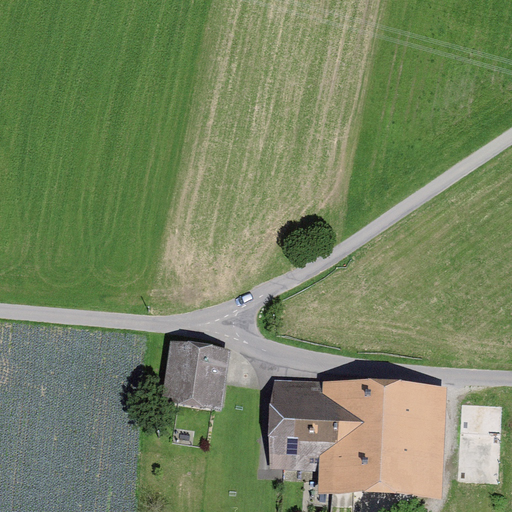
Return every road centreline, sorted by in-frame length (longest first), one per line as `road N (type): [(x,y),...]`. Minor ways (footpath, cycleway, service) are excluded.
road 1 (unclassified): [(511,136),(333,255),(188,329)]
road 2 (unclassified): [(511,379),(346,367),(188,329)]
road 3 (unclassified): [(188,329),(0,313)]
